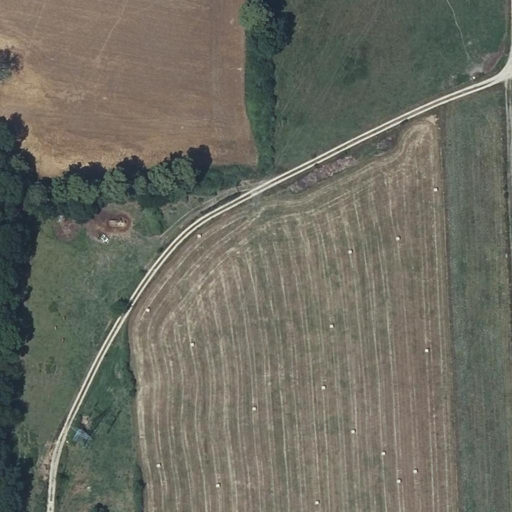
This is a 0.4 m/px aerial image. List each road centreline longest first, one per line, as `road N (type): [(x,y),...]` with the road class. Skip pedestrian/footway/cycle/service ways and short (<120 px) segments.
road 1 (track): [(51,511),(66,431),(164,256),(209,216),(432,106),(511,76)]
road 2 (track): [(511,204),(504,76),(511,63)]
